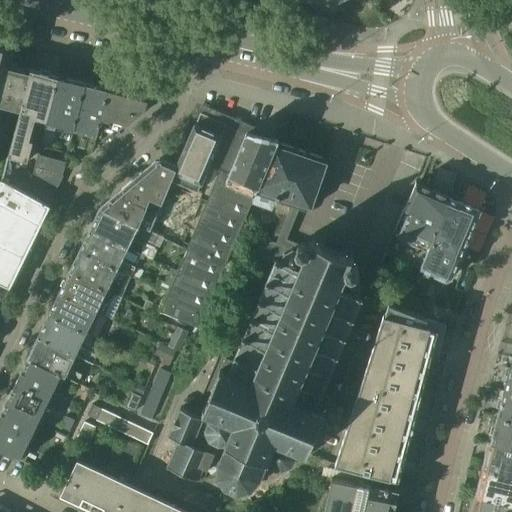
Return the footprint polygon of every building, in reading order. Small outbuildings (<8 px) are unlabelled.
[(0,103),(4,105),(5,105),(22,109),(32,69),(2,61),(4,50),(0,48),(0,103)] [(36,116),(48,119),(59,76),(32,69),(22,109),(11,152),(30,157),(34,138),(30,137),(36,116)] [(120,126),(122,127),(146,108),(153,79),(114,69),(110,88),(98,129),(102,130),(108,126),(109,121),(111,119),(121,122),(120,126)] [(76,126),(76,125),(87,83),(67,78),(68,77),(59,75),(59,76),(48,119),(47,123),(54,125),(56,121),(76,126)] [(110,88),(87,83),(76,125),(98,131),(98,129),(110,88)] [(226,123),(200,111),(177,166),(172,179),(197,191),(226,123)] [(198,327),(253,201),(279,142),(279,140),(246,132),(228,173),(222,171),(178,271),(169,291),(160,311),(198,327)] [(325,157),(279,142),(253,201),(273,209),(277,199),(293,205),(278,243),(273,241),(258,246),(256,253),(277,262),(269,280),(268,279),(267,282),(268,283),(262,298),(260,298),(259,301),(260,301),(254,317),(253,316),(251,320),(253,320),(246,335),(245,335),(243,338),(245,338),(238,354),(237,353),(236,356),(237,357),(235,362),(227,358),(223,369),(221,368),(219,373),(220,374),(206,407),(205,406),(203,410),(205,411),(202,417),(181,408),(169,437),(180,441),(168,468),(199,481),(203,482),(209,470),(211,474),(218,476),(219,474),(225,483),(224,485),(225,488),(227,486),(237,491),(237,493),(240,492),(240,490),(250,489),(252,489),(254,487),(252,487),(259,478),(262,478),(267,478),(270,468),(272,469),(273,467),(281,468),(280,471),(283,470),(284,469),(291,465),(292,467),(294,467),(293,464),(298,458),(300,457),(299,454),(297,455),(296,448),(304,451),(303,453),(306,455),(307,453),(309,453),(310,450),(309,449),(322,416),(323,416),(324,413),(325,414),(332,397),(324,394),(326,391),(325,390),(331,375),(332,376),(333,372),(332,372),(339,357),(340,357),(341,354),(340,354),(346,338),(348,339),(349,336),(348,335),(354,319),(356,320),(357,317),(355,317),(363,298),(365,299),(366,297),(363,296),(364,295),(360,293),(362,287),(364,287),(364,285),(362,285),(361,278),(362,277),(360,275),(359,276),(357,275),(359,269),(358,265),(353,262),(355,261),(354,260),(353,255),(352,254),(350,254),(349,255),(349,256),(345,255),(346,254),(319,243),(319,244),(316,242),(316,241),(316,240),(315,239),(313,239),(309,240),(308,241),(308,244),(304,242),(299,243),(287,239),(300,207),(308,210),(325,157)] [(34,172),(59,184),(64,173),(62,173),(65,166),(66,161),(39,152),(36,164),(34,172)] [(66,161),(65,166),(73,167),(79,162),(74,156),(68,154),(66,161)] [(163,159),(155,160),(117,193),(146,205),(158,210),(161,202),(172,179),(177,166),(163,159)] [(31,182),(53,195),(59,184),(34,172),(31,182)] [(0,280),(9,285),(49,204),(27,190),(2,177),(0,180),(0,280)] [(27,190),(49,204),(53,195),(31,182),(27,190)] [(451,197),(449,196),(449,193),(437,188),(435,190),(416,182),(385,256),(420,270),(451,197)] [(146,205),(117,193),(101,206),(138,224),(149,230),(158,210),(146,205)] [(420,270),(435,276),(444,255),(459,262),(468,239),(480,209),(474,207),(474,202),(464,198),(461,201),(459,200),(451,197),(420,270)] [(149,230),(138,224),(101,206),(91,228),(129,246),(141,251),(143,244),(132,239),(134,234),(146,239),(149,230)] [(129,246),(91,228),(80,250),(120,268),(131,273),(135,264),(141,251),(129,246)] [(70,271),(122,295),(131,273),(120,268),(80,250),(70,271)] [(444,255),(435,276),(446,280),(452,280),(459,262),(444,255)] [(169,291),(178,271),(171,268),(165,281),(162,280),(159,287),(169,291)] [(122,295),(70,271),(59,293),(100,312),(108,316),(112,318),(122,295)] [(0,304),(9,285),(0,280),(0,304)] [(100,312),(59,293),(49,314),(86,331),(98,337),(108,316),(100,312)] [(335,465),(361,471),(373,475),(398,481),(437,332),(402,324),(406,310),(403,309),(368,296),(351,337),(395,349),(390,364),(373,359),(364,390),(382,395),(374,422),(343,414),(329,464),(335,465)] [(406,310),(424,318),(430,304),(409,296),(403,309),(406,310)] [(86,331),(49,314),(39,336),(75,354),(93,362),(97,354),(79,346),(86,331)] [(75,354),(39,336),(28,358),(61,373),(78,381),(83,371),(70,365),(75,354)] [(171,362),(176,350),(165,345),(160,356),(171,362)] [(61,373),(28,358),(18,379),(51,394),(61,373)] [(156,377),(167,381),(171,372),(160,367),(156,377)] [(167,381),(156,377),(153,386),(164,391),(167,381)] [(51,394),(18,379),(8,400),(41,415),(51,394)] [(142,395),(145,387),(137,383),(133,392),(142,395)] [(160,400),(164,391),(153,386),(149,395),(160,400)] [(511,393),(504,391),(497,417),(511,420),(511,393)] [(126,407),(136,411),(142,396),(142,395),(133,392),(126,407)] [(145,404),(156,409),(160,400),(149,395),(145,404)] [(0,422),(31,436),(41,415),(8,400),(0,416),(0,422)] [(96,418),(102,407),(92,402),(87,413),(96,418)] [(141,414),(152,418),(156,409),(145,404),(141,414)] [(102,407),(96,418),(148,443),(153,431),(102,407)] [(66,415),(61,425),(70,430),(75,419),(66,415)] [(491,443),(511,448),(511,420),(497,417),(491,443)] [(76,440),(87,445),(96,426),(85,420),(76,440)] [(31,436),(0,422),(0,449),(20,459),(31,436)] [(511,448),(491,443),(484,471),(511,478),(511,448)] [(188,511),(78,459),(61,495),(96,511),(188,511)] [(355,475),(353,482),(370,485),(373,475),(361,471),(359,476),(355,475)] [(511,478),(484,471),(478,496),(511,504),(511,478)] [(392,511),(397,490),(370,485),(353,482),(333,477),(325,511),(392,511)] [(511,511),(511,504),(478,496),(474,511),(511,511)]
